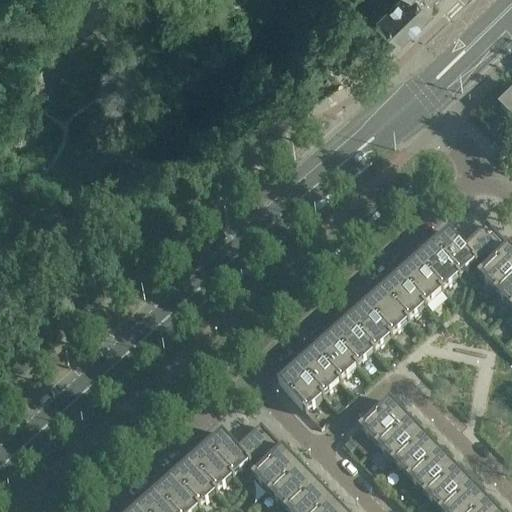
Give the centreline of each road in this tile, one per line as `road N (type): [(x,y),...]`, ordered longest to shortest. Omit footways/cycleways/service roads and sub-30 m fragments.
road 1 (secondary): [(0,466),(414,97)]
road 2 (residential): [(480,172),(250,379)]
road 3 (residential): [(511,496),(394,382),(318,450)]
road 4 (residential): [(250,379),(102,511)]
